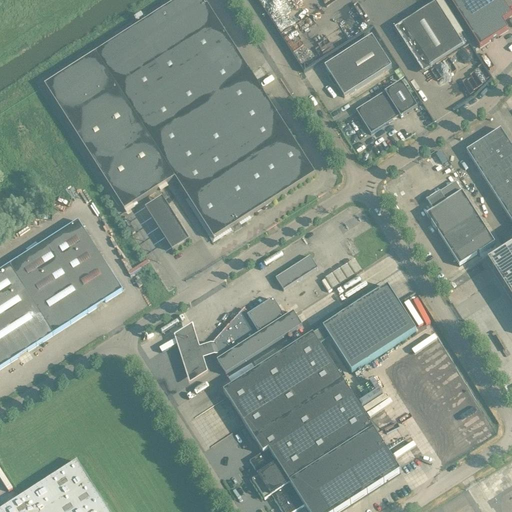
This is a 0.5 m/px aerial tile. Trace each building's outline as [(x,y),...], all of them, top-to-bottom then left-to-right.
[(203,0),(179,0),(95,54),(44,86),(124,211),(175,179),(214,240),(315,175),(203,0)] [(448,0),(480,48),(508,30),(503,21),(511,15),(501,0),(448,0)] [(436,3),(401,25),(394,29),(422,73),(430,69),(429,68),(463,46),(436,3)] [(276,12),(271,15),(274,23),(280,20),(276,12)] [(344,98),(391,67),(372,37),(324,67),(344,98)] [(401,83),(356,112),(371,135),(399,117),(400,119),(417,108),(401,83)] [(492,154),(509,143),(500,130),(483,141),(492,154)] [(492,154),(483,141),(466,152),(474,165),(492,154)] [(511,148),(509,143),(492,154),(500,166),(511,158),(511,148)] [(500,166),(492,154),(474,165),(482,177),(500,166)] [(511,176),(511,158),(500,166),(508,179),(511,176)] [(500,166),(482,177),(491,190),(508,179),(500,166)] [(511,185),(508,179),(491,190),(499,203),(511,194),(511,185)] [(443,241),(478,218),(462,193),(426,215),(443,241)] [(511,211),(511,194),(499,203),(507,215),(511,211)] [(478,218),(443,241),(459,267),(495,244),(478,218)] [(78,222),(0,271),(0,369),(122,291),(78,222)] [(182,244),(188,239),(179,228),(173,233),(182,244)] [(511,247),(487,263),(511,301),(511,247)] [(310,257),(275,279),(283,291),(318,269),(310,257)] [(328,293),(362,271),(355,260),(321,282),(328,293)] [(416,332),(387,288),(323,329),(352,373),(416,332)] [(218,361),(217,362),(221,369),(226,376),(302,327),(297,320),(293,313),(285,318),(273,300),(249,315),(244,310),(231,323),(240,337),(242,336),(246,343),(218,361)] [(214,345),(216,358),(218,361),(246,343),(242,336),(240,337),(231,323),(214,345)] [(201,361),(216,358),(214,345),(196,351),(189,327),(171,338),(187,388),(204,376),(201,361)] [(262,454),(352,396),(313,335),(223,393),(262,454)] [(499,367),(511,359),(511,351),(496,360),(499,367)] [(352,396),(262,454),(249,462),(258,476),(252,480),(265,500),(271,496),(281,511),(295,511),(304,506),(307,511),(337,511),(400,472),(352,396)] [(0,511),(108,511),(77,462),(0,511)]
